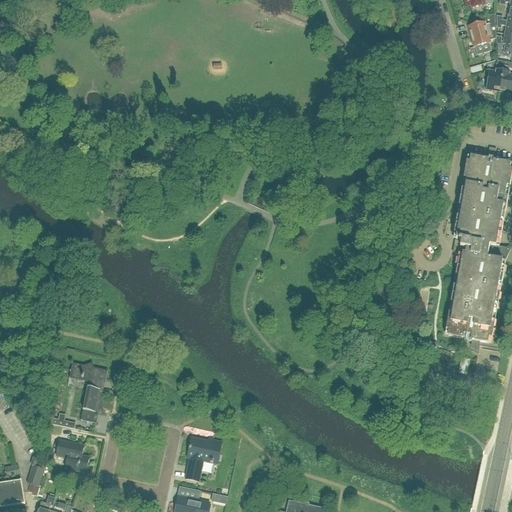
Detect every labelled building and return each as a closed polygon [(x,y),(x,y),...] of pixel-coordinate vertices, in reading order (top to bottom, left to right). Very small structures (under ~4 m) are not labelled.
[(511,2),(500,0),(499,5),(504,6),(505,4),(509,4),(507,13),(511,14),(511,2)] [(511,14),(507,13),(506,22),(502,21),(502,19),(496,18),(497,23),(511,25),(511,14)] [(469,27),(474,48),(490,44),(490,41),(496,40),(495,38),(495,15),(482,19),(483,23),(469,27)] [(511,25),(497,23),(497,29),(500,29),(501,27),(505,27),(504,35),(511,36),(511,25)] [(511,36),(504,35),(502,43),(501,42),(501,39),(495,38),(496,40),(496,44),(511,47),(511,36)] [(511,47),(496,44),(496,45),(498,46),(498,52),(501,52),(502,48),(503,49),(502,55),(503,55),(502,55),(502,56),(511,58),(511,47)] [(502,67),(503,67),(499,93),(511,95),(511,92),(511,76),(509,76),(509,74),(507,74),(508,69),(511,69),(511,63),(503,62),(502,67)] [(499,93),(503,67),(502,67),(498,66),(497,72),(496,72),(495,73),(487,72),(485,73),(484,76),(486,78),(488,78),(486,90),(499,93)] [(458,260),(446,331),(449,331),(447,337),(465,340),(466,336),(470,337),(470,341),(487,344),(488,338),(491,339),(494,322),(504,268),(501,267),(502,262),(501,262),(502,255),(497,254),(498,248),(495,247),(496,242),(499,242),(504,215),(507,198),(511,171),(509,171),(510,165),(492,162),(492,166),(487,165),(487,161),(470,158),(469,163),(466,163),(453,234),(456,235),(453,254),(462,256),(461,260),(458,260)] [(466,378),(469,361),(460,360),(457,377),(466,378)] [(88,383),(80,420),(95,424),(107,371),(72,364),(69,379),(88,383)] [(185,480),(198,483),(203,462),(217,465),(222,444),(212,442),(212,444),(191,439),(187,459),(190,459),(185,480)] [(66,459),(64,469),(85,474),(88,457),(81,456),(83,446),(59,441),(55,456),(66,459)] [(29,486),(27,493),(31,494),(30,496),(36,497),(39,487),(38,487),(44,470),(32,467),(27,485),(29,486)] [(0,508),(25,505),(21,481),(0,484),(0,508)] [(175,511),(206,511),(208,504),(178,497),(175,511)] [(51,511),(54,503),(55,500),(48,498),(46,505),(41,504),(40,510),(39,510),(38,511),(51,511)] [(301,505),(288,502),(286,511),(323,511),(324,510),(307,506),(307,504),(302,503),(301,505)] [(62,511),(63,511),(64,511),(66,506),(58,504),(54,503),(51,511),(62,511)]
